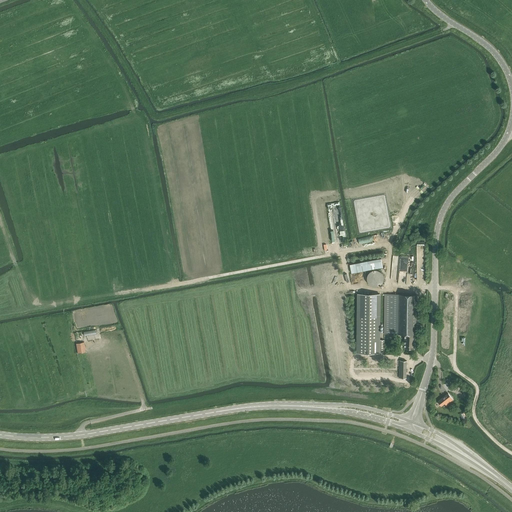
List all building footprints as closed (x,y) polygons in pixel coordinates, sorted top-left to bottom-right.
[(383,280),(383,278),(383,277),(383,275),(382,274),(381,272),(380,271),(378,270),(377,270),(375,270),(373,270),(372,270),(370,271),(369,272),(368,273),(367,275),(366,276),(366,278),(366,280),(367,281),(368,283),(369,284),(370,285),(371,286),(373,287),(375,287),(376,287),(378,286),(379,285),(381,284),(382,283),(383,282),(383,280)] [(380,294),(377,294),(373,294),(368,294),(364,294),(359,294),(358,353),(379,353),(379,352),(380,352),(384,352),(384,340),(380,340),(379,340),(380,294)] [(384,334),(394,334),(403,334),(403,336),(405,336),(405,348),(415,348),(415,335),(416,335),(417,295),(385,294),(384,334)] [(76,344),(78,353),(86,352),(84,342),(76,344)] [(469,393),(462,385),(460,387),(468,395),(469,393)] [(446,405),(453,399),(448,394),(438,402),(441,405),(445,403),(446,405)]
